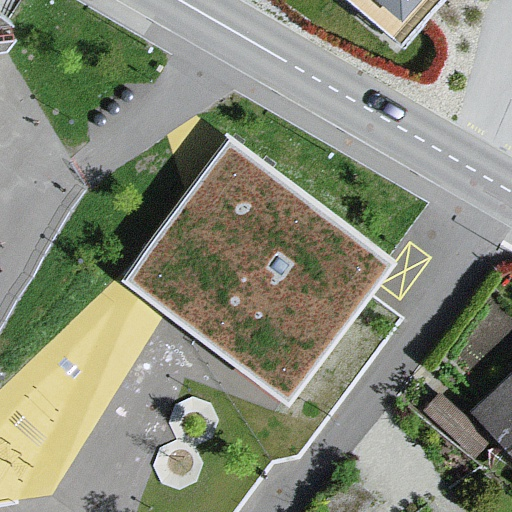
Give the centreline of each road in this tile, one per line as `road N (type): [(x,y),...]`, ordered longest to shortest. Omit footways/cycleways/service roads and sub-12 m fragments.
road 1 (residential): [(498,179),(263,511)]
road 2 (tertiary): [(498,179),(201,0)]
